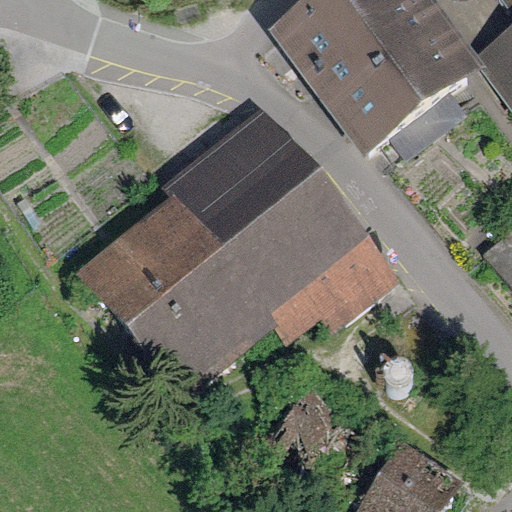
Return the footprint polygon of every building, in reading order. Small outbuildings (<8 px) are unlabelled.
[(415,0),(320,0),(268,40),(365,164),(476,78),(415,0)] [(511,0),(488,0),(508,29),(465,59),(511,127),(511,0)] [(262,118),(161,194),(174,212),(77,285),(176,417),(281,338),(292,353),(320,333),(330,346),(397,296),(262,118)] [(511,302),(511,231),(479,259),(511,302)] [(390,370),(386,373),(384,378),(382,383),(383,388),(385,392),(388,396),(393,399),(398,400),(404,399),(409,396),(413,392),(415,387),(415,382),(413,376),(410,372),(405,369),(400,368),(395,368),(390,370)] [(441,511),(454,491),(293,391),(221,507),(229,511),(441,511)]
